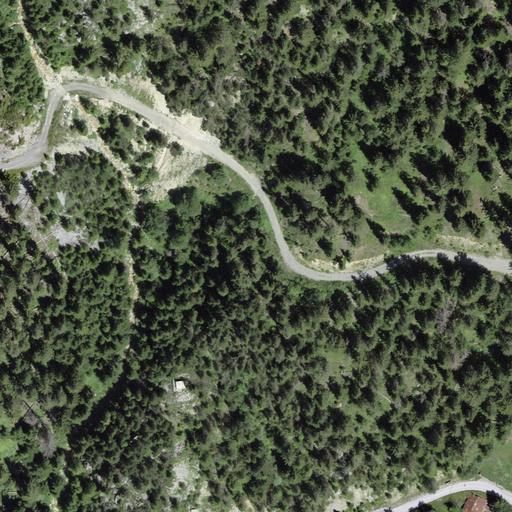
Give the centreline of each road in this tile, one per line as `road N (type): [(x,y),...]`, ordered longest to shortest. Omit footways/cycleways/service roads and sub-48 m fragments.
road 1 (track): [(0,168),(37,154),(57,98),(103,95),(233,162),(266,194),(288,258),(310,277),(366,278),(428,256),(511,269)]
road 2 (residential): [(398,511),(478,486),(511,500)]
